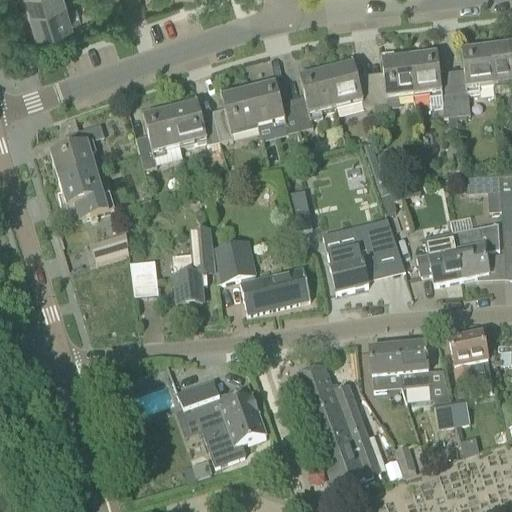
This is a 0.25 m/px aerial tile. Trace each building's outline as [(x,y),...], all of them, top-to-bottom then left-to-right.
[(64,0),(26,0),(30,12),(65,2),(64,0)] [(65,2),(30,12),(37,33),(78,21),(75,9),(68,11),(65,2)] [(503,49),(488,51),(493,91),(511,89),(511,43),(502,45),(503,49)] [(464,83),(452,85),(457,121),(468,120),(467,109),(466,98),(478,97),(477,93),(493,91),(488,51),(460,55),(464,83)] [(383,84),(372,85),(375,109),(387,108),(387,105),(414,102),(409,61),(394,63),(393,58),(380,60),(383,84)] [(436,58),(409,61),(414,102),(428,100),(430,113),(442,112),(443,123),(456,121),(452,85),(440,86),(436,58)] [(340,71),(325,75),(335,113),(362,106),(363,111),(375,109),(372,85),(357,87),(352,63),(339,67),(340,71)] [(305,110),(292,113),(298,135),(311,132),(309,124),(321,121),(320,116),(335,113),(325,75),(298,82),(305,110)] [(274,88),(246,95),(255,132),(272,128),(273,133),(285,130),(287,138),(298,135),(292,113),(281,115),(274,88)] [(225,120),(213,123),(219,146),(231,143),(230,138),(255,132),(246,95),(233,98),(232,93),(219,97),(225,120)] [(184,111),(169,114),(178,151),(206,144),(207,149),(219,146),(213,123),(201,126),(195,103),(183,106),(184,111)] [(149,149),(136,152),(138,160),(142,174),(155,171),(153,163),(165,160),(164,155),(178,151),(169,114),(142,121),(149,149)] [(96,157),(92,146),(89,133),(73,138),(77,150),(49,158),(57,184),(96,173),(92,158),(96,157)] [(391,205),(387,192),(386,190),(371,146),(363,149),(386,219),(394,216),(391,205)] [(294,167),(282,170),(295,236),(311,232),(306,209),(303,210),(294,167)] [(96,173),(57,184),(62,199),(57,200),(61,213),(77,208),(82,224),(114,214),(109,197),(103,198),(96,173)] [(511,179),(498,180),(499,195),(500,198),(511,197),(511,179)] [(498,180),(466,183),(467,198),(499,195),(498,180)] [(416,187),(398,189),(403,202),(420,197),(416,187)] [(398,189),(386,190),(387,192),(391,205),(403,202),(398,189)] [(122,212),(125,223),(143,218),(140,207),(122,212)] [(355,248),(325,254),(329,273),(329,274),(330,274),(335,298),(334,298),(335,299),(368,291),(367,290),(366,287),(367,287),(365,279),(377,276),(374,264),(396,258),(398,262),(399,262),(398,258),(388,227),(387,225),(385,225),(386,228),(352,236),(355,248)] [(472,234),(452,238),(454,249),(461,286),(476,283),(489,280),(485,263),(484,258),(497,256),(495,230),(477,233),(472,234)] [(205,279),(215,278),(210,233),(189,235),(191,258),(172,260),(177,311),(202,308),(200,292),(206,291),(205,279)] [(511,236),(501,236),(503,267),(511,267),(511,236)] [(433,291),(461,286),(452,238),(424,244),(427,262),(416,264),(420,284),(431,281),(433,291)] [(112,243),(118,262),(128,259),(126,239),(112,243)] [(303,275),(255,286),(246,248),(212,256),(220,290),(238,286),(246,320),(310,305),(305,286),(303,275)] [(154,267),(130,269),(133,303),(158,301),(154,267)] [(481,340),(448,346),(454,374),(455,374),(459,394),(491,387),(481,340)] [(411,350),(397,351),(399,380),(400,393),(429,390),(425,348),(423,349),(422,345),(411,346),(411,350)] [(399,380),(397,351),(368,354),(372,397),(386,395),(385,381),(399,380)] [(497,353),(497,354),(498,355),(498,356),(499,356),(499,357),(499,370),(511,371),(511,384),(511,351),(500,351),(499,351),(498,352),(498,353),(497,353)] [(332,395),(323,371),(292,382),(334,495),(335,495),(338,505),(385,488),(349,389),(332,395)] [(187,396),(176,400),(182,417),(183,418),(193,414),(201,436),(214,473),(244,462),(240,451),(265,442),(257,420),(258,420),(251,401),(251,402),(248,393),(218,404),(212,387),(187,396)] [(464,404),(449,407),(453,431),(469,428),(464,404)] [(511,406),(500,409),(505,432),(507,432),(511,430),(511,406)] [(453,431),(449,407),(433,410),(438,433),(453,431)] [(406,450),(393,454),(402,478),(414,473),(406,450)] [(207,465),(190,470),(192,474),(194,483),(211,478),(207,465)]
